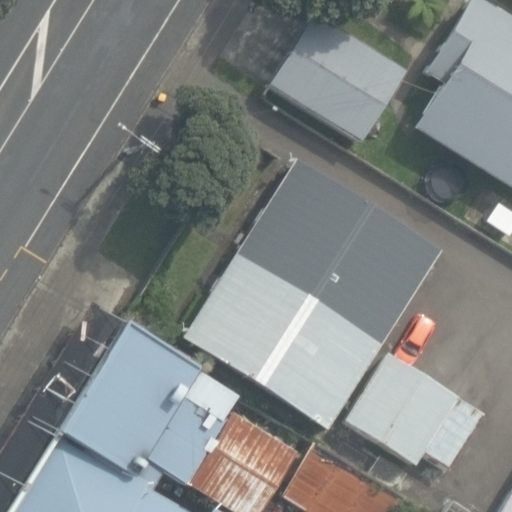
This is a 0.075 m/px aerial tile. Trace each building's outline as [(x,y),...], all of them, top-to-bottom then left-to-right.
[(511,26),(469,0),(463,0),(419,73),(436,84),(408,130),(511,194),(511,26)] [(264,88),(356,144),(400,73),(310,18),(308,16),(264,88)] [(177,338),(323,431),(437,252),(292,159),(177,338)] [(465,217),(511,246),(511,201),(485,184),(465,217)] [(187,368),(84,302),(0,440),(0,511),(213,511),(210,510),(208,511),(179,511),(146,490),(160,468),(229,511),(254,511),(291,455),(226,413),(222,418),(175,387),(187,368)] [(419,455),(446,472),(481,416),(383,355),(341,422),(412,466),(419,455)] [(390,511),(397,501),(308,447),(276,498),(298,511),(390,511)] [(511,511),(511,484),(495,511),(511,511)]
